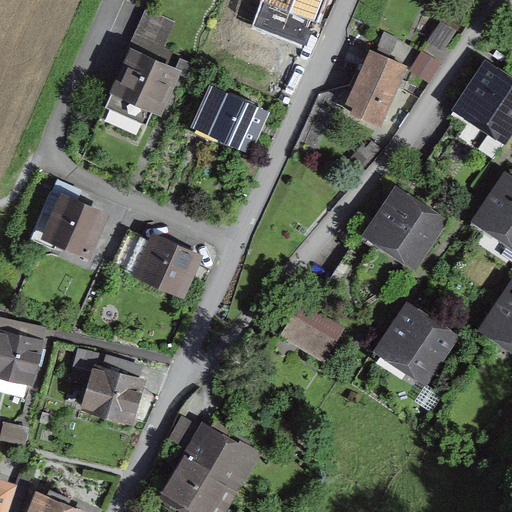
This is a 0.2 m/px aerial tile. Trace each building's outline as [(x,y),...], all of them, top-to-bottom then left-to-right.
[(322,0),(266,0),(265,3),(313,23),(322,1),(322,0)] [(132,50),(160,63),(177,26),(144,12),(126,53),(130,55),(132,50)] [(132,50),(130,55),(125,66),(112,95),(167,119),(187,75),(160,63),(132,50)] [(356,81),(343,110),(383,128),(410,70),(370,51),(356,81)] [(511,122),(511,74),(489,58),(470,84),(447,116),(493,149),(511,122)] [(274,113),(211,87),(193,132),(224,145),(255,158),(274,113)] [(511,175),(475,221),(511,250),(511,175)] [(381,204),(358,229),(405,270),(447,223),(400,182),(381,204)] [(60,195),(40,242),(93,265),(113,218),(88,207),(60,195)] [(179,246),(150,235),(132,279),(187,302),(206,257),(179,246)] [(511,289),(478,328),(511,357),(511,289)] [(460,341),(408,305),(371,359),(423,395),(460,341)] [(300,309),(284,340),(328,363),(344,332),(300,309)] [(24,340),(0,334),(0,380),(36,390),(47,345),(24,340)] [(123,366),(95,359),(84,404),(135,418),(147,372),(123,366)] [(186,462),(163,503),(178,511),(223,511),(255,457),(205,429),(186,462)] [(12,511),(23,484),(0,476),(0,511),(12,511)] [(90,511),(92,508),(41,488),(32,511),(90,511)]
